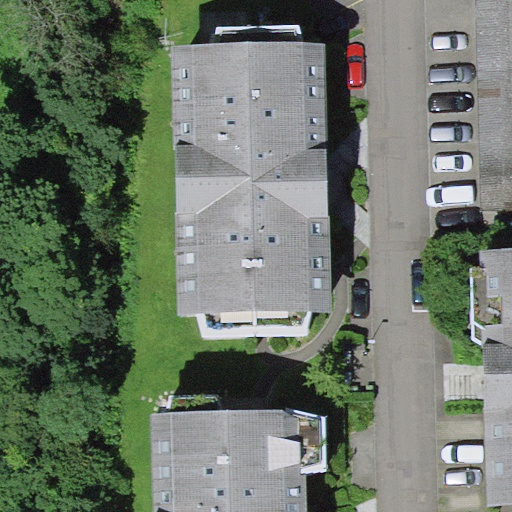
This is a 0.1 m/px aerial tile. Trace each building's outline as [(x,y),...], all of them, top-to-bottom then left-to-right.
[(511,0),(477,0),(482,211),(511,210),(511,0)] [(219,26),(213,45),(305,44),(301,26),(219,26)] [(213,45),(174,46),(178,315),(196,314),(310,313),(331,313),(327,43),(305,44),(213,45)] [(511,248),(479,249),(480,266),(487,266),(487,296),(501,296),(501,324),(483,325),(484,344),(486,505),(511,504),(511,248)] [(487,266),(480,266),(471,266),(474,340),(484,344),(483,325),(501,324),(501,296),(487,296),(487,266)] [(305,335),(310,313),(196,314),(203,339),(305,335)] [(298,408),(151,412),(153,511),(307,511),(307,472),(300,472),(299,418),(298,408)] [(324,417),(298,408),(299,418),(300,472),(307,472),(325,473),(324,417)]
